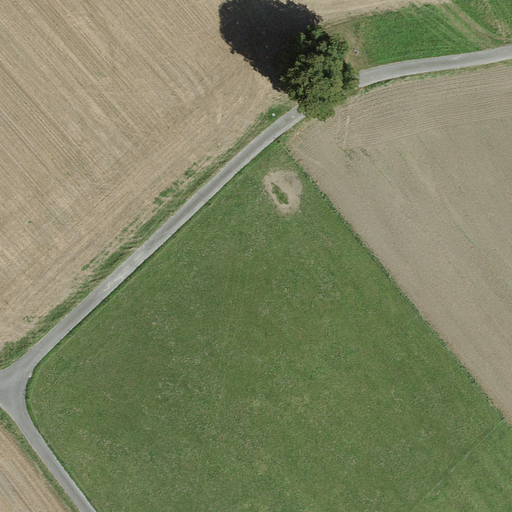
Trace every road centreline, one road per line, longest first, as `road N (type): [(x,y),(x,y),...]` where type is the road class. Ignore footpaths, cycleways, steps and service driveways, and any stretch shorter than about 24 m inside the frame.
road 1 (track): [(5,391),(295,107),(346,86),(511,54)]
road 2 (track): [(5,391),(94,511)]
